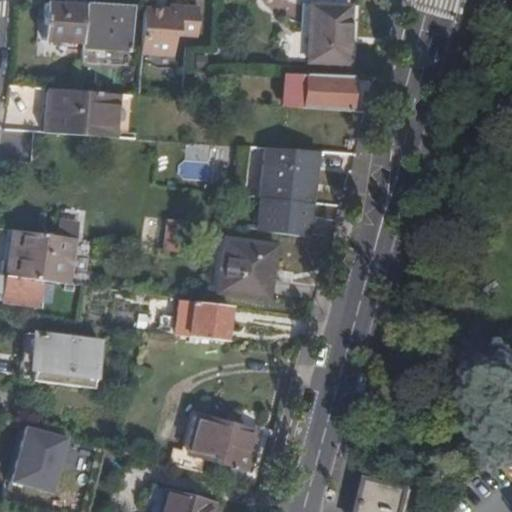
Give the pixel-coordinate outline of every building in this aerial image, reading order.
[(171,5),(146,4),(143,49),(175,52),(177,30),(200,32),(202,3),(183,2),(182,7),(171,5)] [(45,41),(85,44),(87,7),(47,4),(45,41)] [(350,7),(310,6),(308,62),(348,63),(350,7)] [(133,10),(87,7),(85,44),(85,48),(130,50),(132,50),(133,46),(130,46),(133,10)] [(304,109),(307,75),(301,75),(295,75),(292,108),(299,109),(304,109)] [(354,77),(307,75),(304,109),(351,113),(354,77)] [(53,110),(55,89),(51,89),(49,120),(58,120),(59,111),(53,110)] [(59,111),(58,120),(120,125),(122,94),(82,91),(55,89),(53,110),(59,111)] [(58,134),(58,120),(49,120),(48,133),(58,134)] [(58,134),(118,138),(120,125),(58,120),(58,134)] [(318,205),(318,152),(297,151),(266,148),(266,199),(318,205)] [(164,251),(179,252),(183,222),(168,219),(164,251)] [(60,222),(58,237),(73,238),(86,240),(86,234),(76,232),(77,224),(60,222)] [(14,230),(11,260),(70,267),(73,238),(58,237),(14,230)] [(227,240),(224,259),(275,266),(278,247),(227,240)] [(275,266),(224,259),(220,287),(271,293),(275,266)] [(8,277),(41,282),(68,284),(70,267),(11,260),(8,277)] [(38,305),(41,282),(8,277),(0,275),(0,295),(4,296),(4,300),(38,305)] [(271,293),(220,287),(220,293),(271,300),(271,293)] [(176,336),(191,337),(196,304),(181,302),(176,336)] [(196,304),(191,337),(227,342),(232,308),(196,304)] [(92,344),(19,335),(14,381),(87,390),(92,344)] [(182,455),(188,456),(198,418),(192,416),(182,455)] [(198,418),(188,456),(248,472),(257,433),(198,418)] [(69,437),(28,427),(14,481),(56,491),(69,437)] [(475,482),(495,505),(511,489),(511,478),(498,462),(475,482)] [(408,511),(414,490),(371,480),(362,511),(408,511)] [(166,506),(190,511),(217,511),(220,504),(170,490),(166,506)]
